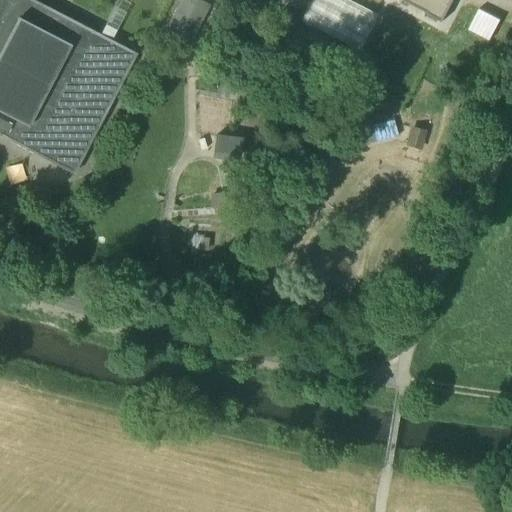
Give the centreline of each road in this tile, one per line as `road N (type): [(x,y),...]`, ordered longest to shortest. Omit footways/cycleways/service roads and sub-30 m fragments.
road 1 (track): [(403,382),(411,338),(511,142)]
road 2 (track): [(384,511),(403,382)]
